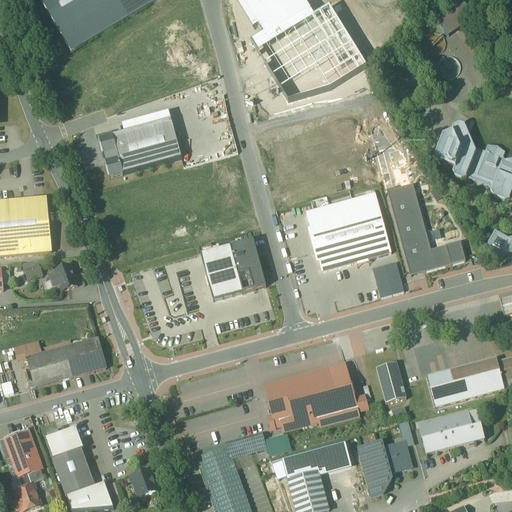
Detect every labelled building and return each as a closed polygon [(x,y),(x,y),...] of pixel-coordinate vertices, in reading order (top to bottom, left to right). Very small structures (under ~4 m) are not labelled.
[(161,0),(37,0),(71,54),(161,0)] [(465,7),(439,25),(449,38),(474,20),(465,7)] [(125,136),(99,141),(110,183),(186,161),(172,115),(123,127),(125,136)] [(481,154),(478,153),(477,157),(465,130),(460,128),(454,131),(452,136),(452,137),(444,141),(435,162),(438,167),(454,174),(453,177),(455,183),(462,185),(467,183),(468,181),(476,184),(478,190),(484,187),(492,191),(491,194),(493,199),(505,204),(510,201),(511,196),(511,161),(510,162),(504,162),(506,157),(502,155),(498,153),(499,152),(497,151),(497,152),(488,150),(486,155),(483,152),(481,154)] [(431,253),(413,187),(394,192),(394,191),(386,193),(390,205),(396,226),(409,275),(423,271),(424,275),(465,263),(460,245),(431,253)] [(391,256),(375,196),(305,215),(322,275),(362,264),(391,256)] [(46,203),(0,207),(0,258),(51,253),(46,203)] [(511,239),(509,241),(495,233),(485,251),(503,261),(505,258),(511,256),(511,239)] [(201,258),(213,303),(266,289),(253,244),(201,258)] [(39,267),(24,272),(28,283),(43,278),(39,267)] [(78,289),(71,269),(52,276),(54,282),(50,283),(53,292),(60,290),(62,294),(78,289)] [(511,298),(500,302),(504,319),(511,316),(511,298)] [(37,331),(14,337),(16,348),(40,342),(37,331)] [(98,341),(28,361),(36,391),(106,371),(98,341)] [(71,343),(55,348),(56,352),(72,347),(71,343)] [(496,361),(427,380),(436,412),(505,393),(502,384),(511,381),(511,361),(497,365),(496,361)] [(397,365),(376,371),(386,407),(407,401),(397,365)] [(346,367),(264,389),(272,418),(274,426),(280,424),(282,429),(283,435),(318,425),(369,412),(365,400),(355,402),(346,367)] [(12,384),(2,387),(6,398),(15,395),(12,384)] [(477,414),(468,416),(476,445),(485,443),(477,414)] [(468,416),(419,429),(427,458),(476,445),(468,416)] [(280,424),(274,426),(272,418),(267,420),(271,433),(282,429),(280,424)] [(45,442),(53,462),(82,452),(74,432),(45,442)] [(28,434),(5,442),(19,481),(22,480),(24,486),(23,487),(24,492),(33,489),(28,478),(42,472),(28,434)] [(262,435),(231,444),(236,461),(267,452),(262,435)] [(336,446),(339,460),(352,457),(349,443),(336,446)] [(250,511),(226,445),(195,454),(215,511),(250,511)] [(382,445),(359,452),(372,500),(384,497),(392,482),(384,451),(382,445)] [(395,448),(384,451),(391,477),(412,471),(406,449),(396,452),(395,448)] [(82,452),(53,462),(67,501),(95,490),(82,452)] [(150,473),(132,479),(140,500),(157,494),(155,487),(156,487),(154,479),(152,479),(150,473)] [(328,511),(319,475),(288,483),(295,511),(328,511)] [(24,492),(16,495),(19,504),(15,506),(14,509),(15,511),(32,511),(41,509),(34,488),(33,489),(24,492)] [(112,511),(104,488),(95,490),(67,501),(70,511),(112,511)]
